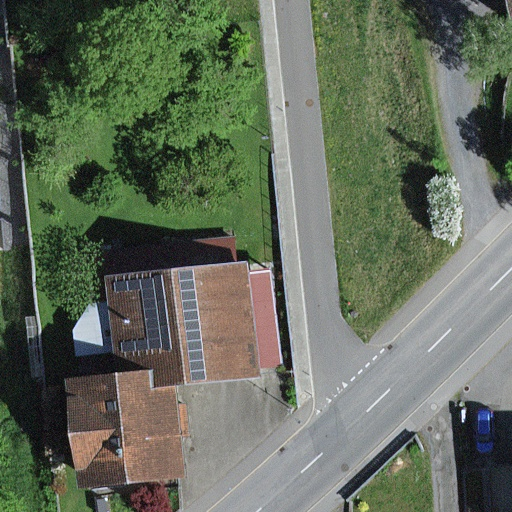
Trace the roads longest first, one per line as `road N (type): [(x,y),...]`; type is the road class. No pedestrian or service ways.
road 1 (residential): [(373,405),(344,376),(324,330),(291,0)]
road 2 (residential): [(373,405),(511,268)]
road 3 (residential): [(256,511),(373,405)]
